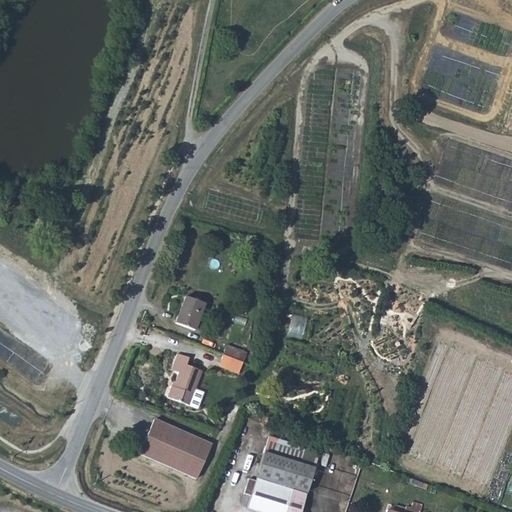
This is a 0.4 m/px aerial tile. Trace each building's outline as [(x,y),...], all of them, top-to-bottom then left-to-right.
[(256,207),(209,191),(203,213),(250,229),(256,207)] [(203,303),(184,294),(173,321),(192,329),(203,303)] [(336,329),(292,316),(288,337),(332,348),(336,329)] [(0,353),(2,353),(2,349),(15,349),(15,332),(0,332),(0,353)] [(221,354),(240,361),(244,351),(225,343),(221,354)] [(337,360),(285,348),(279,377),(331,390),(337,360)] [(186,358),(174,353),(168,370),(175,373),(169,387),(167,386),(163,397),(185,406),(199,371),(183,365),(186,358)] [(236,372),(240,361),(221,354),(217,365),(236,372)] [(211,446),(155,421),(140,455),(196,480),(211,446)] [(256,478),(274,484),(291,489),(305,494),(313,468),(263,453),(255,478),(256,478)] [(261,511),(284,511),(291,489),(274,484),(256,478),(247,507),(261,511)] [(299,511),(305,494),(291,489),(284,511),(299,511)] [(406,509),(401,507),(399,511),(419,511),(422,505),(412,502),(410,508),(406,506),(406,509)]
